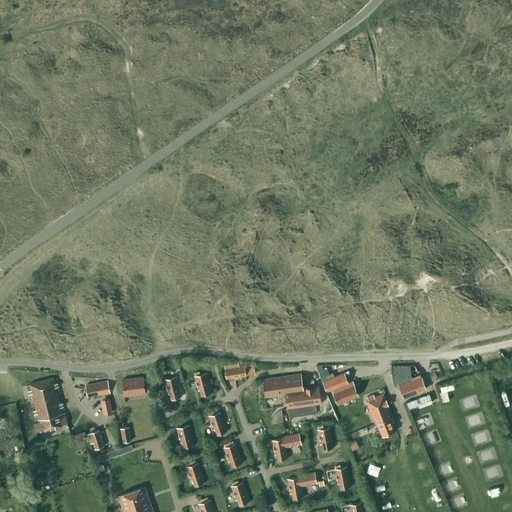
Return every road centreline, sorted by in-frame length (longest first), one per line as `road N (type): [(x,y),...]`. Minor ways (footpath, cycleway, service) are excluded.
road 1 (unclassified): [(0,267),(376,0)]
road 2 (unclassified): [(0,361),(107,368),(186,349),(261,358),(440,355)]
road 3 (track): [(143,165),(125,48),(97,19),(19,34),(0,48)]
